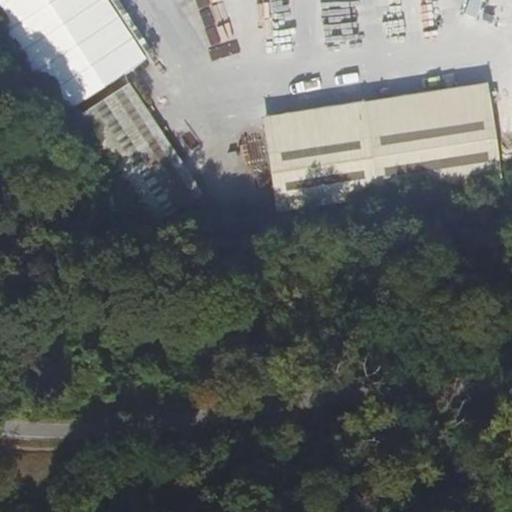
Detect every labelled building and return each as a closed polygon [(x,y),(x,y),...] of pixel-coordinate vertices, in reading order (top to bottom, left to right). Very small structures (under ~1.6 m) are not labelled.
[(0,0),(0,22),(61,114),(145,59),(105,0),(0,0)] [(493,25),(500,0),(467,0),(463,16),(493,25)] [(361,101),(364,120),(488,101),(485,82),(361,101)] [(65,123),(138,234),(218,222),(126,83),(65,123)] [(264,135),(364,120),(361,101),(261,115),(264,135)] [(364,120),(375,195),(500,178),(488,101),(364,120)] [(364,120),(264,135),(275,211),(375,195),(364,120)]
